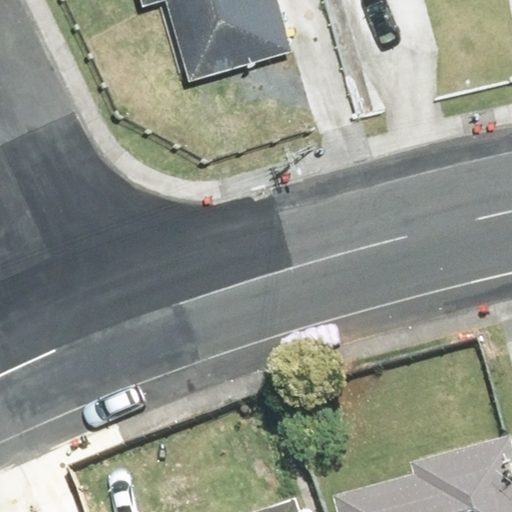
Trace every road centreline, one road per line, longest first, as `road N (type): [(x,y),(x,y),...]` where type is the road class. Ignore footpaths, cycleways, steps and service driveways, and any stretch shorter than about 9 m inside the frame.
road 1 (residential): [(85,333),(412,230),(511,211)]
road 2 (residential): [(0,143),(85,333)]
